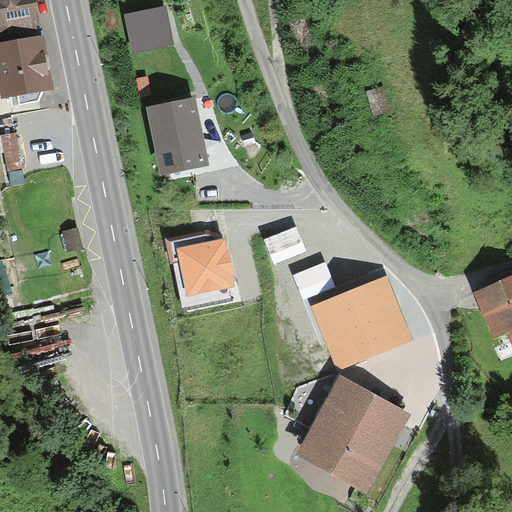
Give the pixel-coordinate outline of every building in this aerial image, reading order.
[(47,90),(32,0),(0,0),(0,92),(1,97),(47,90)] [(373,127),(391,123),(384,96),(367,100),(373,127)] [(193,109),(150,118),(163,179),(206,170),(193,109)] [(278,239),(287,264),(320,252),(312,227),(278,239)] [(304,305),(336,293),(327,268),(294,280),(304,305)] [(349,358),(398,340),(376,280),(326,298),(349,358)] [(511,330),(511,280),(481,297),(502,336),(511,330)] [(397,414),(342,385),(310,447),(365,476),(397,414)]
